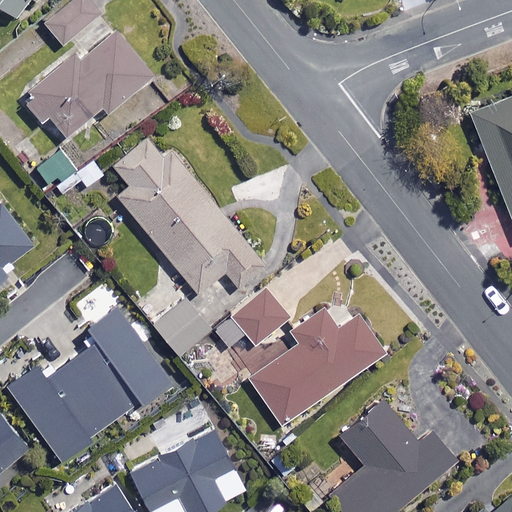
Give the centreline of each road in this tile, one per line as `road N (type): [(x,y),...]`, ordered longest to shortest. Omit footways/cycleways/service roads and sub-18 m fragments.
road 1 (residential): [(315,102),(511,354)]
road 2 (residential): [(511,10),(359,70),(315,102)]
road 3 (residential): [(232,0),(315,102)]
